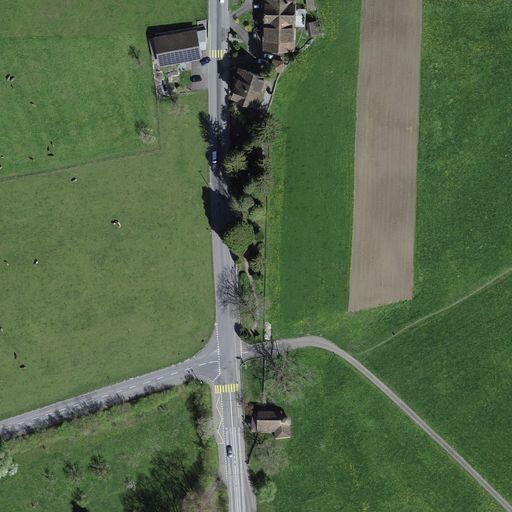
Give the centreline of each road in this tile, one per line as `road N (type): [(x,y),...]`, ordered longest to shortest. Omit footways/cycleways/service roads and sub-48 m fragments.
road 1 (secondary): [(228,359),(217,0)]
road 2 (unclassified): [(228,359),(321,340),(511,511)]
road 3 (secondary): [(0,429),(228,359)]
road 4 (secondary): [(238,511),(228,359)]
